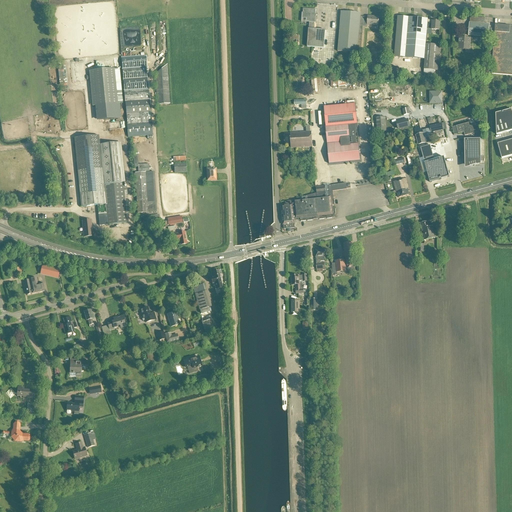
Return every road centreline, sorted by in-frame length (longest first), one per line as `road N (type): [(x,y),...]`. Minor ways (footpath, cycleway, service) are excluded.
road 1 (primary): [(0,228),(55,249),(148,263),(280,243)]
road 2 (unclassified): [(272,0),(280,243)]
road 3 (primary): [(280,243),(511,181)]
road 4 (unclassified): [(39,511),(50,377),(23,313)]
road 5 (track): [(223,0),(228,163)]
road 6 (unclassified): [(511,13),(350,0)]
road 7 (track): [(239,511),(234,356)]
road 8 (residential): [(23,313),(144,285)]
